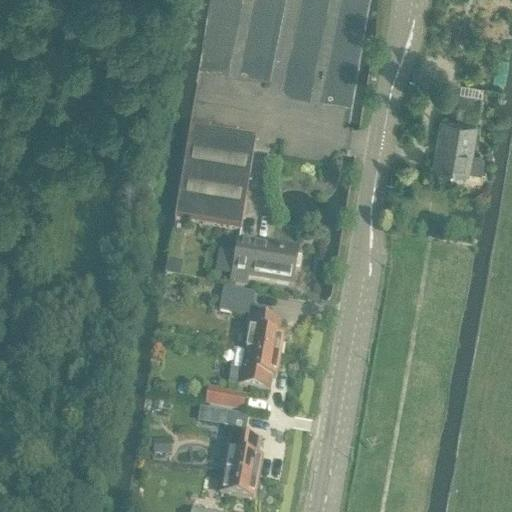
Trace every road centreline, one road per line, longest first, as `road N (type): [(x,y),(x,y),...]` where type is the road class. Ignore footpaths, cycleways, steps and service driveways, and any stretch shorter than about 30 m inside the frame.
road 1 (tertiary): [(308,511),(397,0)]
road 2 (track): [(81,511),(88,504),(89,371),(35,326)]
